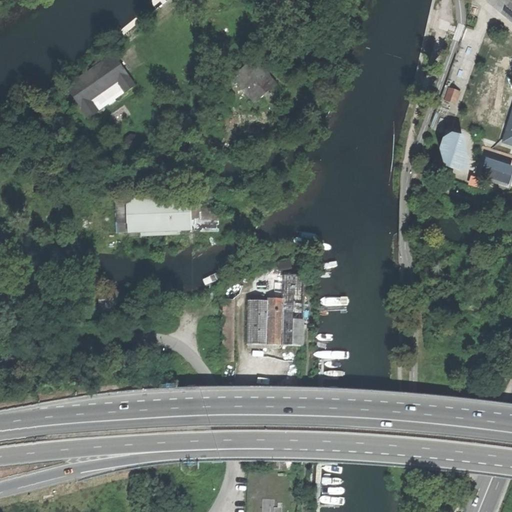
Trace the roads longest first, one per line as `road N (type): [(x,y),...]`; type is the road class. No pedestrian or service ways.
road 1 (trunk): [(511,427),(283,407),(0,424)]
road 2 (trunk): [(217,441),(356,443),(511,459)]
road 3 (trunk): [(0,486),(217,441)]
road 4 (trunk): [(0,456),(217,441)]
